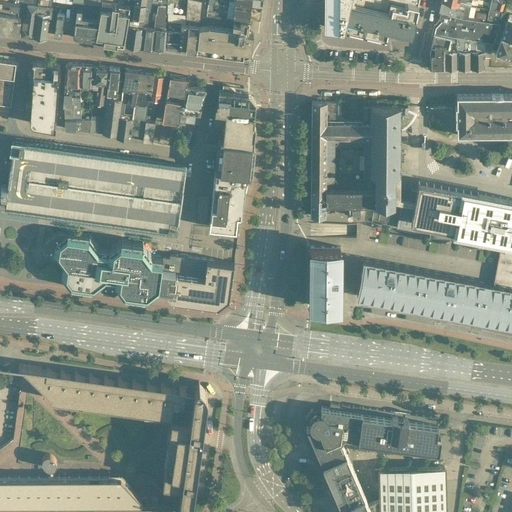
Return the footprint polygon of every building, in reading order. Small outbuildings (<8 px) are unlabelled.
[(18,16),(20,2),(0,0),(0,29),(19,32),(20,17),(20,16),(18,16)] [(101,2),(101,0),(20,0),(20,2),(18,16),(20,16),(20,17),(22,18),(22,23),(21,32),(21,33),(33,35),(46,36),(46,34),(47,26),(48,15),(51,16),(53,0),(77,0),(101,3),(101,2)] [(77,0),(75,0),(71,34),(73,34),(73,36),(74,36),(84,37),(87,16),(99,17),(101,3),(77,0)] [(140,45),(142,29),(140,29),(140,28),(144,13),(146,0),(135,0),(132,17),(130,17),(129,21),(128,21),(125,43),(140,45)] [(153,46),(155,24),(158,3),(158,1),(167,3),(167,0),(146,0),(144,13),(140,28),(140,29),(142,29),(140,45),(153,46)] [(181,22),(180,29),(180,49),(196,51),(196,50),(196,48),(197,48),(199,28),(199,27),(199,25),(199,24),(201,1),(198,0),(187,0),(186,23),(181,22)] [(229,0),(229,1),(235,2),(234,7),(251,9),(251,0),(229,0)] [(409,32),(411,32),(418,0),(324,0),(324,3),(324,9),(324,11),(324,17),(324,19),(324,25),(324,26),(325,26),(338,26),(343,27),(343,26),(348,27),(385,36),(399,39),(401,30),(409,32)] [(468,16),(470,6),(458,3),(444,0),(441,0),(439,10),(440,10),(456,14),(462,15),(464,15),(468,16)] [(498,1),(496,8),(502,10),(504,3),(498,1)] [(112,3),(101,2),(101,3),(99,17),(95,38),(103,39),(103,40),(123,43),(130,5),(112,3)] [(164,48),(166,21),(164,21),(165,13),(165,5),(158,3),(155,24),(153,46),(164,48)] [(249,20),(251,9),(234,7),(233,18),(249,20)] [(498,20),(500,11),(491,9),(490,19),(498,20)] [(61,35),(62,25),(63,13),(56,12),(54,34),(61,35)] [(434,31),(434,32),(454,37),(456,37),(466,39),(470,39),(476,40),(493,44),(494,42),(500,23),(478,20),(462,17),(455,16),(440,13),(439,17),(441,20),(435,26),(434,31)] [(206,24),(199,25),(199,27),(199,28),(197,48),(196,48),(196,50),(197,50),(203,51),(205,51),(209,52),(210,52),(214,52),(232,55),(235,55),(237,55),(240,56),(243,56),(245,56),(246,56),(248,55),(249,54),(250,52),(250,50),(251,50),(253,33),(248,32),(248,27),(249,20),(233,18),(207,14),(206,24)] [(95,38),(99,17),(87,16),(84,37),(95,39),(95,38)] [(511,18),(507,17),(496,51),(511,56),(511,18)] [(180,49),(180,29),(181,22),(181,21),(168,20),(166,48),(180,49)] [(457,67),(457,51),(456,37),(454,37),(434,32),(429,51),(429,68),(457,67)] [(470,50),(470,39),(466,39),(456,37),(457,51),(457,67),(471,67),(471,50),(470,50)] [(491,56),(491,54),(493,44),(476,40),(470,39),(470,50),(471,50),(471,67),(485,67),(484,56),(491,56)] [(16,58),(0,56),(0,118),(7,119),(9,104),(11,105),(15,70),(14,70),(16,58)] [(59,73),(60,61),(53,61),(36,60),(35,59),(34,59),(33,59),(32,60),(32,61),(32,62),(33,62),(34,63),(30,117),(30,118),(30,120),(31,121),(33,122),(34,123),(48,125),(48,126),(55,127),(59,79),(60,73),(59,73)] [(80,93),(80,86),(79,75),(80,63),(66,62),(65,72),(63,105),(64,105),(64,115),(81,114),(80,93)] [(93,80),(94,64),(80,63),(79,75),(80,86),(80,93),(86,93),(86,88),(92,87),(93,80)] [(93,80),(92,87),(97,87),(97,90),(95,102),(106,103),(110,65),(94,64),(93,80)] [(117,134),(122,93),(115,92),(119,67),(110,65),(106,103),(105,115),(103,132),(117,134)] [(117,134),(116,137),(130,139),(131,133),(133,118),(123,117),(125,101),(135,103),(139,69),(125,67),(124,77),(123,84),(122,93),(117,134)] [(147,110),(148,104),(153,71),(139,69),(135,103),(133,118),(131,133),(143,135),(145,120),(147,110)] [(153,71),(148,104),(154,105),(155,103),(159,103),(163,72),(153,71)] [(186,85),(188,75),(169,73),(162,119),(179,122),(179,120),(178,120),(186,85)] [(254,121),(255,109),(256,101),(249,92),(241,91),(237,91),(236,90),(234,89),(232,86),(230,86),(229,85),(227,84),(225,84),(222,83),(222,84),(223,84),(222,89),(218,89),(217,100),(216,103),(215,103),(214,109),(225,111),(222,140),(218,140),(218,141),(255,145),(255,144),(254,143),(253,143),(255,122),(254,121)] [(200,113),(205,88),(186,85),(178,120),(179,120),(184,121),(185,116),(187,111),(200,113)] [(511,133),(511,93),(503,94),(503,93),(491,93),(491,94),(456,94),(457,104),(455,104),(455,106),(455,123),(457,123),(457,133),(511,133)] [(364,179),(334,178),(335,145),(364,145),(364,146),(365,122),(363,122),(335,121),(335,100),(312,100),(312,106),(311,107),(311,111),(311,112),(310,215),(326,215),(326,210),(334,210),(334,202),(365,203),(364,179)] [(407,110),(407,107),(407,105),(401,105),(400,105),(400,104),(398,104),(389,104),(381,104),(373,104),(371,104),(371,105),(369,104),(369,105),(363,105),(363,122),(365,122),(364,146),(364,179),(365,203),(375,203),(394,203),(394,188),(400,188),(400,173),(401,173),(401,172),(399,172),(399,162),(401,162),(401,161),(404,161),(404,150),(401,150),(401,149),(399,150),(399,139),(401,139),(401,138),(399,138),(399,128),(401,128),(405,126),(408,123),(410,120),(413,117),(415,113),(407,110)] [(103,132),(105,115),(91,114),(91,118),(90,131),(103,132)] [(90,131),(91,118),(64,119),(65,128),(90,131)] [(143,135),(143,141),(152,142),(156,121),(145,120),(143,135)] [(186,165),(60,147),(57,147),(39,144),(24,142),(13,140),(12,150),(12,151),(5,206),(177,230),(186,165)] [(252,173),(255,145),(218,141),(215,169),(218,169),(245,172),(252,173)] [(245,173),(245,172),(218,169),(217,174),(215,174),(211,213),(209,226),(236,229),(237,215),(241,215),(242,207),(248,179),(245,178),(245,177),(242,177),(242,173),(245,173)] [(511,198),(448,186),(418,180),(410,221),(430,224),(429,235),(468,237),(468,238),(467,238),(511,247),(511,198)] [(310,245),(310,304),(339,305),(356,305),(358,294),(511,322),(511,288),(434,274),(434,273),(440,243),(387,233),(377,223),(357,223),(357,238),(310,237),(310,245)] [(158,288),(163,244),(57,230),(53,262),(61,274),(49,283),(103,291),(104,291),(113,292),(156,298),(157,288),(158,288)] [(229,296),(234,263),(234,262),(170,253),(169,256),(162,255),(158,288),(166,289),(166,291),(171,298),(189,301),(189,304),(199,306),(200,302),(218,305),(229,296)] [(175,390),(175,388),(161,382),(160,383),(162,383),(161,386),(146,380),(146,381),(148,382),(147,384),(132,378),(132,379),(133,380),(132,382),(118,376),(118,377),(119,378),(118,380),(104,375),(103,375),(104,375),(103,378),(89,372),(89,373),(90,374),(89,376),(75,371),(74,371),(76,372),(75,374),(60,369),(61,370),(60,372),(55,370),(46,367),(45,371),(41,370),(41,366),(18,363),(20,364),(22,365),(51,394),(50,395),(50,398),(171,415),(162,479),(165,479),(163,494),(166,497),(170,502),(171,502),(178,509),(179,508),(190,509),(189,510),(191,511),(192,501),(195,483),(198,461),(200,442),(203,425),(203,424),(203,420),(204,416),(204,415),(204,411),(204,410),(205,406),(205,405),(207,394),(207,392),(206,390),(206,388),(204,385),(203,383),(201,382),(199,380),(197,381),(196,382),(195,384),(194,385),(194,387),(193,391),(193,392),(185,391),(175,390)] [(183,412),(20,390),(14,438),(0,448),(0,499),(29,500),(119,500),(121,500),(140,500),(142,500),(145,502),(171,502),(183,412)] [(309,433),(305,435),(305,436),(311,452),(317,466),(346,453),(341,441),(344,436),(358,438),(362,406),(331,402),(330,402),(329,407),(321,406),(320,410),(318,410),(317,411),(315,411),(313,412),(312,413),(311,415),(310,417),(309,419),(309,420),(309,422),(310,424),(306,426),(309,433)] [(395,411),(362,406),(358,438),(390,442),(392,444),(394,444),(396,445),(399,445),(401,444),(438,449),(441,433),(436,433),(438,417),(405,412),(404,415),(395,414),(395,411)] [(492,434),(505,436),(507,427),(493,425),(492,434)] [(368,502),(352,465),(346,453),(317,466),(324,480),(326,486),(331,483),(342,508),(343,511),(379,511),(379,498),(368,502)] [(445,511),(444,465),(379,467),(379,468),(379,492),(379,498),(379,511),(445,511)]
